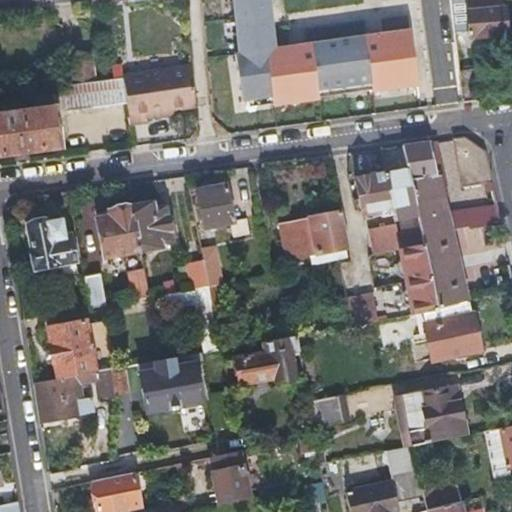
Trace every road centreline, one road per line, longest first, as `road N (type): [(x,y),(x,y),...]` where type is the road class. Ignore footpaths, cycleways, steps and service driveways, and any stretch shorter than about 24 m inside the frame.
road 1 (residential): [(0,186),(497,119)]
road 2 (residential): [(0,299),(35,511)]
